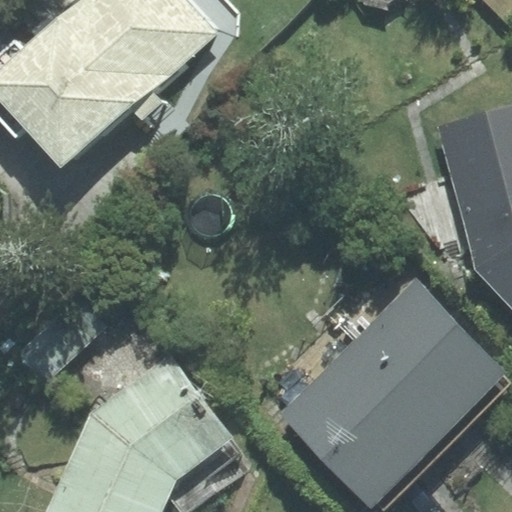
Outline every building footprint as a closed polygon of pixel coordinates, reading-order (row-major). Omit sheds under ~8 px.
[(27,37),(0,62),(0,102),(30,135),(46,120),(88,164),(230,31),(200,0),(93,0),(40,51),(27,37)] [(282,44),(255,68),(272,87),(299,62),(282,44)] [(511,106),(447,126),(488,266),(511,289),(511,106)] [(511,356),(427,274),(293,411),(390,506),(413,483),(465,430),(511,381),(511,356)] [(103,412),(62,511),(177,511),(192,478),(230,449),(248,435),(184,351),(103,412)]
